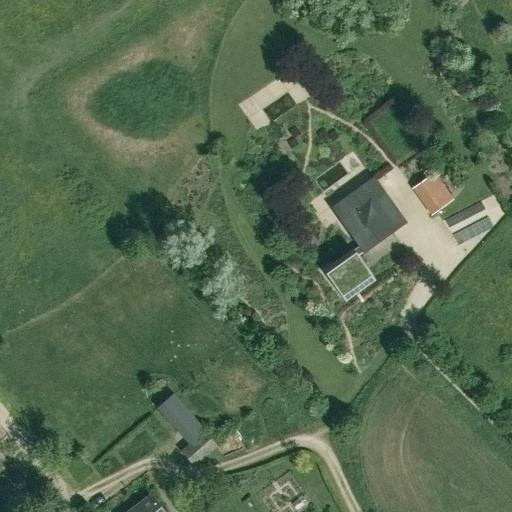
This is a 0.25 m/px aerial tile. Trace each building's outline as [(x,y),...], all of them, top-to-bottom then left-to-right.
[(408,183),(426,208),(447,194),(430,169),(408,183)] [(373,177),(331,208),(358,245),(324,270),(346,300),(374,280),(356,255),(362,251),(363,252),(406,222),(373,177)] [(173,394),(158,407),(183,434),(198,422),(173,394)] [(196,464),(217,446),(206,432),(184,450),(196,464)] [(76,457),(66,466),(79,482),(90,473),(76,457)] [(164,511),(151,494),(127,511),(164,511)]
